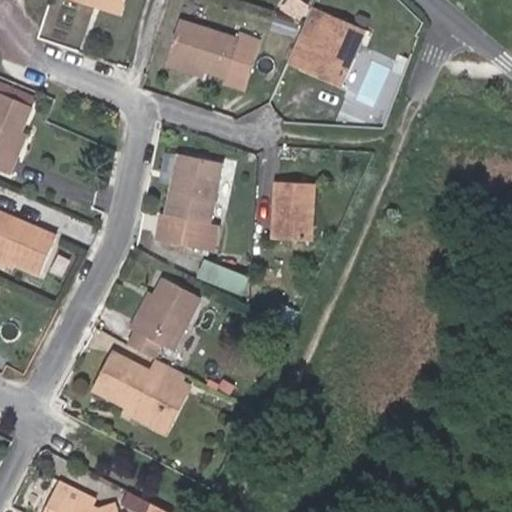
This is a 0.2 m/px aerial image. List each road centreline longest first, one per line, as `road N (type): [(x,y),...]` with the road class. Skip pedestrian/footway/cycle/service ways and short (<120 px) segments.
road 1 (residential): [(0,7),(36,53),(131,94),(148,121),(125,228),(42,414)]
road 2 (unknown): [(148,121),(233,115),(357,123)]
